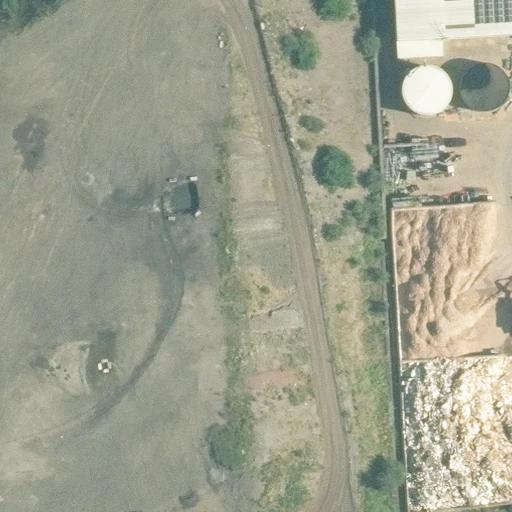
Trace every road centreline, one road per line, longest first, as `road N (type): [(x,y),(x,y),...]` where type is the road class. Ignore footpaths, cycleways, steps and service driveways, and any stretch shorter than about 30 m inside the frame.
road 1 (unknown): [(289,511),(325,488),(341,454),(341,410),(257,43),(240,0)]
road 2 (unknown): [(124,0),(66,86),(27,214)]
